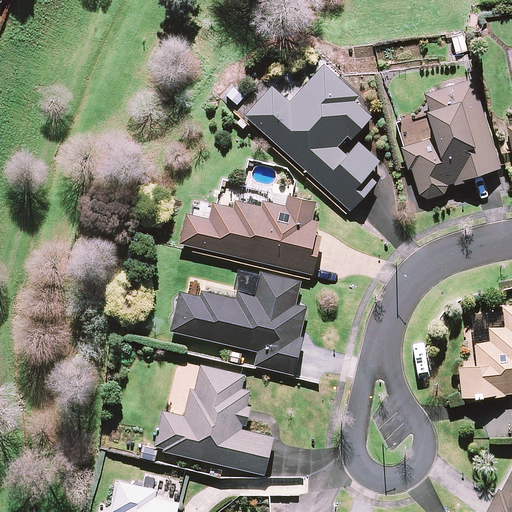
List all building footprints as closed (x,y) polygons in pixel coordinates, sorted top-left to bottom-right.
[(336,146),(347,135),(353,140),(374,117),(366,110),(355,100),(359,96),(324,65),(291,102),(273,85),(246,115),(352,211),(378,183),(369,175),(381,161),(360,142),(347,156),(336,146)] [(503,168),(475,80),(425,96),(437,136),(403,147),(409,167),(412,166),(423,201),(449,192),(447,185),(503,168)] [(201,203),(198,216),(188,214),(181,244),(314,275),(321,244),(315,243),(319,222),(313,221),(317,202),(289,196),(287,204),(223,189),(218,207),(201,203)] [(302,281),(261,273),(256,298),(205,287),(203,297),(181,293),(172,332),(260,351),(256,366),(295,374),(309,307),(297,304),(302,281)] [(511,306),(496,308),(498,325),(474,327),(477,360),(460,362),(464,398),(511,393),(511,306)] [(245,376),(202,366),(196,389),(193,388),(186,416),(165,411),(157,449),(266,475),(275,437),(246,430),(255,393),(242,390),(245,376)] [(511,511),(511,471),(503,489),(500,488),(488,511),(511,511)] [(177,511),(181,498),(118,482),(114,497),(128,501),(124,511),(177,511)]
